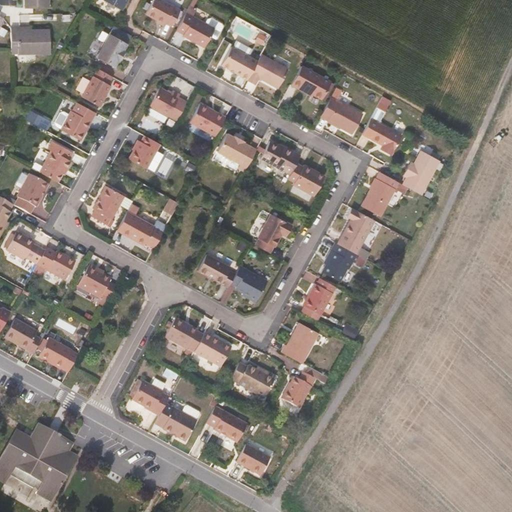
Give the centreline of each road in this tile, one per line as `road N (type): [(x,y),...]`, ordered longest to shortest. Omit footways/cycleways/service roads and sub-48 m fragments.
road 1 (residential): [(165,286),(242,327),(268,318),(344,181),(337,154),(171,63),(142,70),(69,208),(71,232)]
road 2 (track): [(270,511),(424,261),(511,62)]
road 3 (residential): [(95,415),(269,511)]
road 4 (residential): [(95,415),(165,286)]
